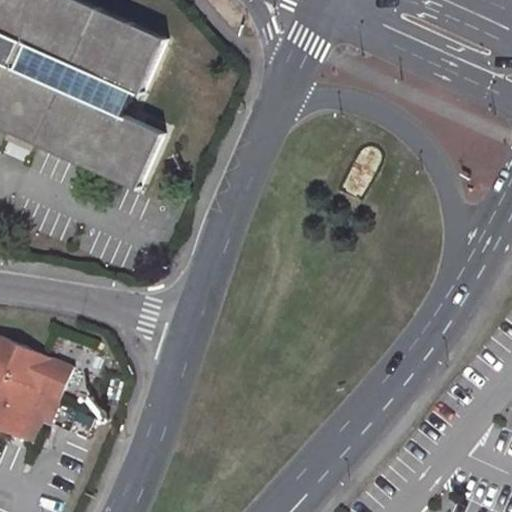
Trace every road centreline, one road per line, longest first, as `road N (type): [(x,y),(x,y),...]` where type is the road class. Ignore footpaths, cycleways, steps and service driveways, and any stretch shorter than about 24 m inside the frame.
road 1 (primary): [(436,327),(453,234),(451,199),(420,141),(386,113),(338,97),(303,102),(276,122)]
road 2 (primary): [(276,122),(192,343)]
road 3 (primary): [(322,8),(511,98)]
road 4 (residential): [(192,343),(42,295),(0,293)]
road 5 (primary): [(192,343),(123,511)]
road 6 (primary): [(355,2),(511,68)]
road 7 (primary): [(339,456),(436,327)]
road 8 (primary): [(436,327),(511,194)]
road 9 (primary): [(249,0),(268,32),(276,122)]
road 10 (primary): [(322,8),(276,122)]
